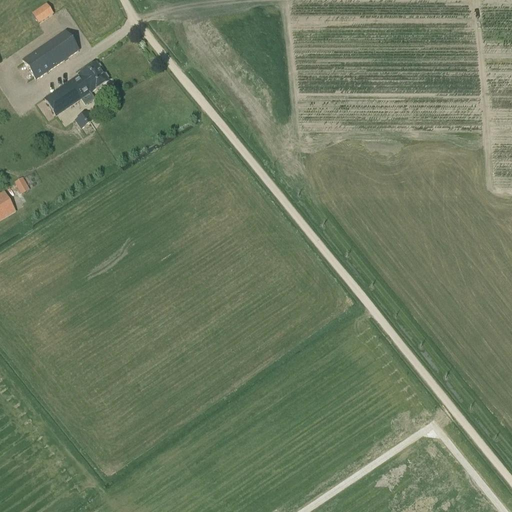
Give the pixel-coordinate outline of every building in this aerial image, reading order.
[(46,4),(31,15),(38,25),(53,15),(46,4)] [(65,32),(21,62),(35,82),(78,52),(65,32)] [(76,77),(42,101),(54,119),(88,96),(89,96),(108,83),(106,80),(108,79),(105,75),(103,76),(100,71),(101,70),(98,65),(97,66),(95,64),(76,77)] [(77,121),(73,123),(79,132),(89,125),(88,125),(92,123),(86,114),(83,117),(82,116),(76,120),(77,121)] [(22,179),(14,184),(22,196),(29,192),(22,179)] [(3,193),(0,194),(0,221),(15,213),(3,193)]
